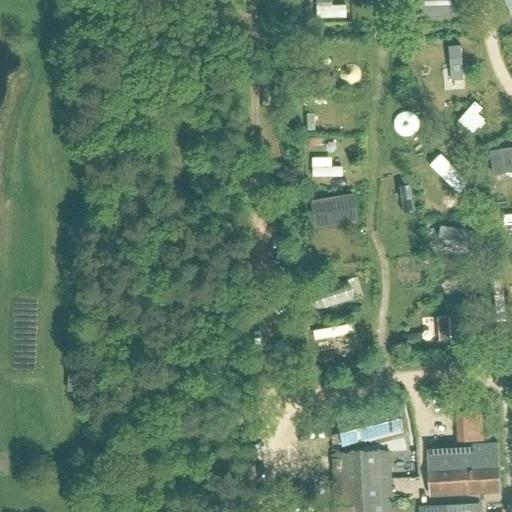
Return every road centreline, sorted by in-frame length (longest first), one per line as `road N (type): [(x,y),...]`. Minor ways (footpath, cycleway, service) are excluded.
road 1 (track): [(269,393),(257,0)]
road 2 (track): [(383,375),(373,156),(384,60)]
